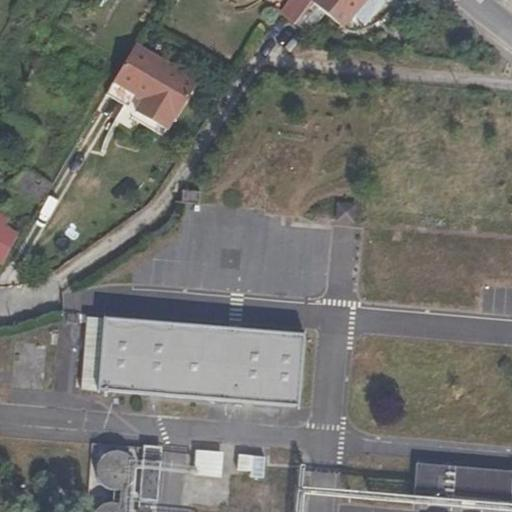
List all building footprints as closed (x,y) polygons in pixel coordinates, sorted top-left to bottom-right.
[(114,0),(133,11),(138,0),(114,0)] [(287,0),(274,20),(290,30),(310,5),(340,30),(364,0),(311,0),(310,1),(309,0),(287,0)] [(169,124),(171,125),(192,89),(129,52),(121,66),(107,89),(137,107),(129,119),(160,138),(169,124)] [(27,149),(37,129),(7,114),(0,126),(0,135),(23,147),(27,149)] [(26,169),(7,186),(39,205),(51,184),(26,169)] [(182,192),(181,204),(198,206),(199,193),(182,192)] [(334,221),(350,222),(351,205),(335,204),(334,221)] [(0,263),(1,263),(17,233),(3,225),(8,216),(0,212),(0,263)] [(80,391),(97,392),(102,319),(86,318),(80,391)] [(97,392),(298,409),(304,334),(239,329),(179,324),(102,318),(102,319),(97,392)] [(147,500),(162,501),(166,450),(151,449),(147,500)] [(96,488),(101,492),(108,493),(115,493),(122,490),(127,486),(131,480),(132,473),(131,466),(128,459),(123,454),(117,451),(110,450),(103,451),(96,455),(92,461),(89,468),(89,475),(91,482),(96,488)] [(258,458),(245,457),(244,472),(257,473),(258,458)] [(271,459),(259,458),(257,479),(270,480),(271,459)] [(367,511),(372,462),(342,460),(337,511),(367,511)] [(412,511),(417,465),(372,462),(367,511),(412,511)] [(412,511),(511,511),(511,472),(417,465),(412,511)] [(275,469),(274,493),(287,494),(288,469),(275,469)] [(122,511),(122,510),(117,505),(111,501),(105,500),(98,501),(91,504),(87,509),(85,511),(122,511)]
